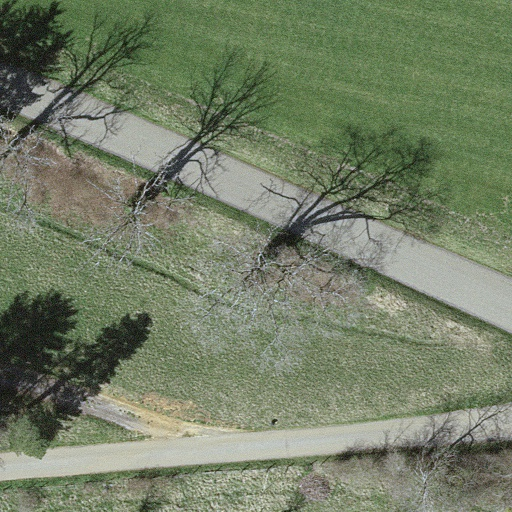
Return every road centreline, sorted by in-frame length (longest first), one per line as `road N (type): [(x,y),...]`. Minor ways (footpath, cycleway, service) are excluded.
road 1 (unclassified): [(0,82),(170,147),(511,306)]
road 2 (unclassified): [(511,419),(0,468)]
